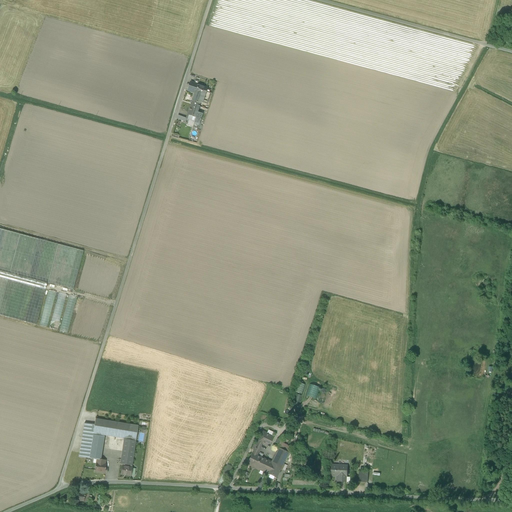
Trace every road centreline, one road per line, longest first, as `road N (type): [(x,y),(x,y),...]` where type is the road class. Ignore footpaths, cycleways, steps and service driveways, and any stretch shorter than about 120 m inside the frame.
road 1 (unclassified): [(210,0),(61,488)]
road 2 (unclassified): [(511,501),(111,482),(61,488)]
road 3 (unclassified): [(511,51),(318,0)]
road 4 (track): [(129,261),(8,229)]
